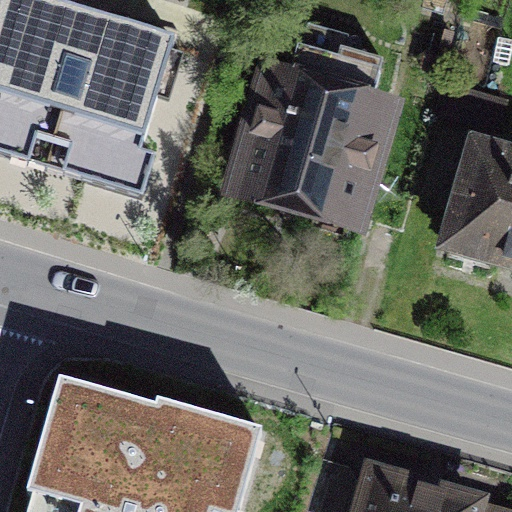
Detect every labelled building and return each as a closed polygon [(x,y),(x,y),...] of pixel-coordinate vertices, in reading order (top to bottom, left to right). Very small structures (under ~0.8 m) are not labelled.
[(175,44),(29,0),(1,0),(0,8),(0,128),(136,170),(175,44)] [(382,21),(365,77),(392,85),(409,28),(382,21)] [(408,117),(260,76),(222,213),(370,254),(408,117)] [(505,104),(449,89),(442,116),(497,131),(505,104)] [(511,178),(463,165),(433,274),(511,296),(511,178)] [(244,511),(239,511),(262,430),(157,400),(155,406),(60,379),(28,492),(38,494),(32,511),(244,511)] [(491,511),(492,511),(366,478),(357,511),(491,511)]
